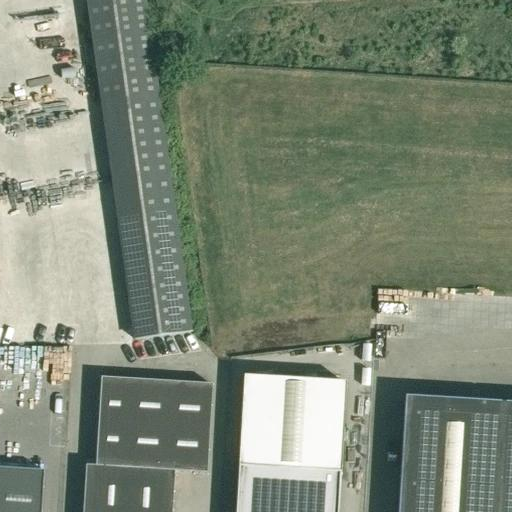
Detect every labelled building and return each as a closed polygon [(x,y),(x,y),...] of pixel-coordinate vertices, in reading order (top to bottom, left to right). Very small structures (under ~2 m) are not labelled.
[(86,0),(135,340),(191,332),(144,0),(86,0)] [(337,511),(340,473),(346,385),(243,377),(237,465),(234,511),(337,511)] [(206,474),(211,385),(100,379),(95,467),(85,466),(82,511),(171,511),(174,472),(206,474)] [(511,511),(511,404),(404,398),(396,511),(511,511)] [(40,511),(43,471),(0,468),(0,511),(40,511)]
